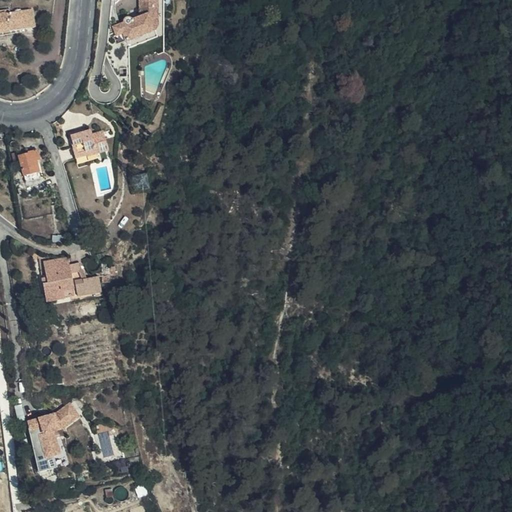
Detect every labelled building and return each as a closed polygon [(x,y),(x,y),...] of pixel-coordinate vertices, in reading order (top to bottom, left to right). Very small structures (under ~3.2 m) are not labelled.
[(155,0),(140,0),(140,1),(138,1),(139,17),(131,20),(130,19),(129,18),(128,18),(127,18),(126,18),(126,19),(125,19),(124,20),(124,21),(123,22),(124,23),(113,27),(116,35),(123,33),(126,41),(128,47),(142,42),(139,36),(153,30),(154,30),(155,29),(156,28),(156,27),(156,26),(155,0)] [(0,33),(36,27),(33,9),(11,13),(9,6),(0,7),(0,33)] [(153,30),(139,36),(142,42),(156,37),(153,30)] [(128,47),(126,41),(117,44),(120,92),(131,91),(128,47)] [(110,145),(106,132),(95,135),(93,131),(71,137),(79,161),(100,154),(98,149),(110,145)] [(42,179),(37,162),(41,161),(38,151),(29,153),(29,155),(19,157),(27,184),(42,179)] [(77,283),(80,299),(107,294),(104,278),(92,280),(80,265),(71,267),(69,259),(45,264),(47,280),(43,280),(48,304),(67,301),(66,294),(75,293),(72,277),(79,276),(84,282),(77,283)] [(105,265),(107,278),(114,277),(112,264),(105,265)] [(76,300),(75,293),(66,294),(67,301),(76,300)] [(107,294),(80,299),(81,303),(107,298),(107,294)] [(29,420),(31,427),(38,425),(41,434),(45,449),(60,445),(58,437),(55,429),(67,425),(81,415),(71,402),(57,412),(29,420)] [(38,425),(31,427),(33,436),(41,434),(38,425)] [(69,434),(67,425),(55,429),(58,437),(69,434)] [(60,445),(45,449),(46,455),(61,451),(60,445)] [(148,494),(147,484),(136,486),(138,496),(148,494)]
